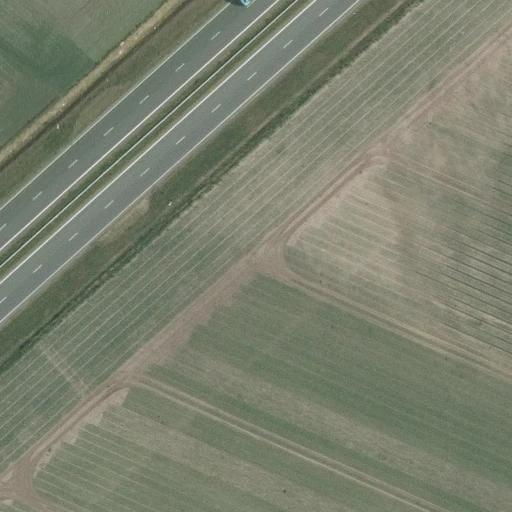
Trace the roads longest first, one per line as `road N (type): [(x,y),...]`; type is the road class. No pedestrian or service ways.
road 1 (trunk): [(0,301),(338,0)]
road 2 (trunk): [(262,0),(0,231)]
